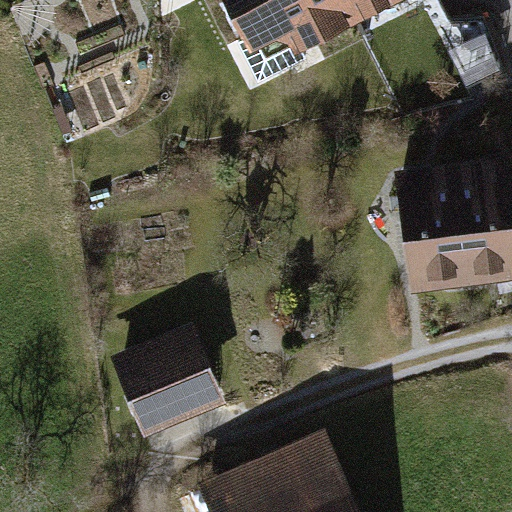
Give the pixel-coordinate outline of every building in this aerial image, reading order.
[(361,13),(354,0),(234,0),(266,62),(361,13)] [(354,0),(361,13),(385,0),(354,0)] [(511,272),(511,162),(416,173),(428,282),(511,272)] [(148,427),(241,397),(209,317),(120,355),(148,427)] [(385,511),(340,420),(209,477),(226,511),(385,511)]
